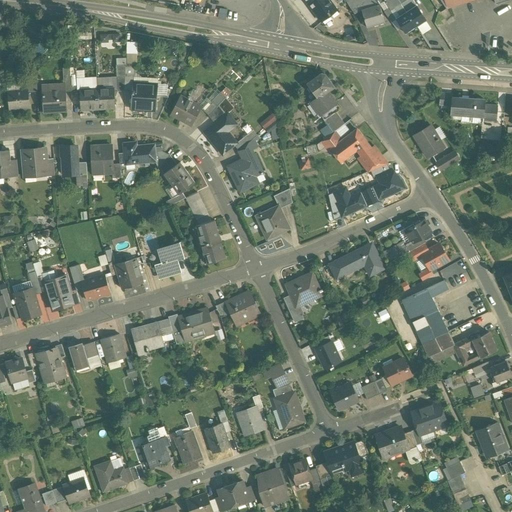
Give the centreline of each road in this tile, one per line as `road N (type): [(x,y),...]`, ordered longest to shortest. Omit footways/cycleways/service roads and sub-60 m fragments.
road 1 (residential): [(255,269),(204,160),(174,137),(134,126),(0,134)]
road 2 (residential): [(0,344),(255,269)]
road 3 (residential): [(99,511),(329,431)]
road 4 (residential): [(255,269),(431,195)]
road 5 (secondary): [(65,7),(226,44),(241,39)]
road 6 (secondary): [(241,39),(192,23),(65,7)]
road 7 (residential): [(329,431),(255,269)]
road 8 (residential): [(431,195),(505,329)]
